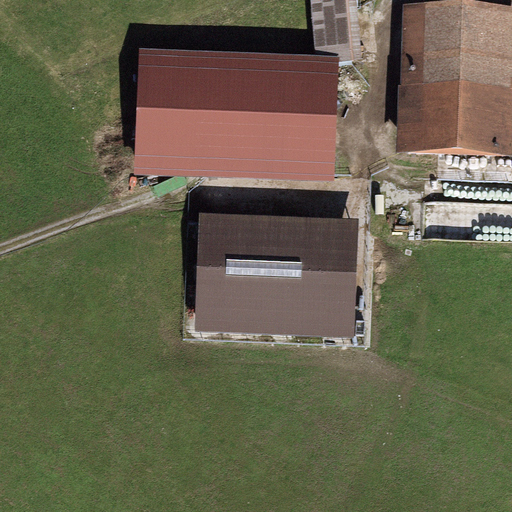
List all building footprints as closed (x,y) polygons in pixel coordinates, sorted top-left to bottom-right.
[(310,0),(317,67),(351,64),(345,0),(350,0),(310,0)] [(408,131),(407,153),(511,156),(511,132),(499,132),(501,86),(503,17),(422,14),(420,69),(410,69),(409,105),(400,105),(399,130),(408,131)] [(334,74),(144,67),(140,168),(330,176),(334,74)] [(511,86),(501,86),(499,132),(511,132),(511,86)] [(328,228),(203,223),(199,325),(325,330),(328,228)]
